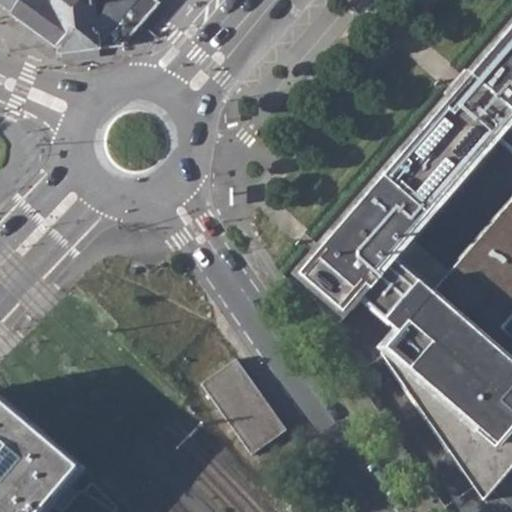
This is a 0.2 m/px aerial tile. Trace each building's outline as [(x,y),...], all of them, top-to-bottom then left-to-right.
[(0,0),(15,11),(23,0),(0,0)] [(12,16),(56,48),(57,53),(119,47),(156,5),(150,0),(23,0),(15,11),(12,16)] [(511,28),(297,278),(332,328),(359,298),(398,332),(379,354),(482,501),(511,465),(511,28)] [(237,360),(202,384),(253,457),(289,432),(237,360)] [(46,437),(0,397),(0,511),(49,511),(53,508),(56,511),(104,511),(84,499),(80,502),(68,491),(83,475),(46,437)]
